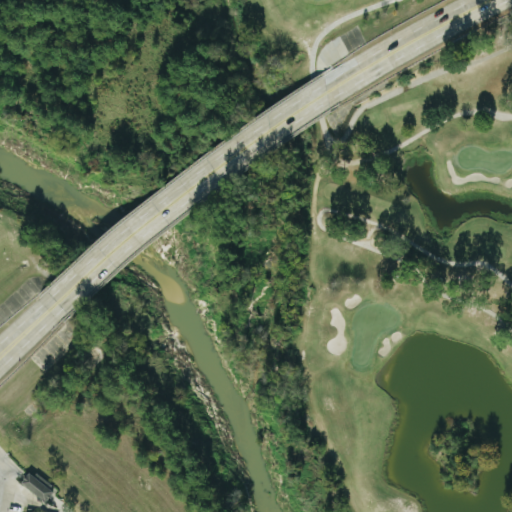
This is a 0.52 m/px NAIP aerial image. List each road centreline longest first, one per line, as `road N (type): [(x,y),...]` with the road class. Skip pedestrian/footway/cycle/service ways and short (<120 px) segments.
road 1 (secondary): [(323,85),(166,199),(49,301)]
road 2 (secondary): [(486,0),(323,85)]
